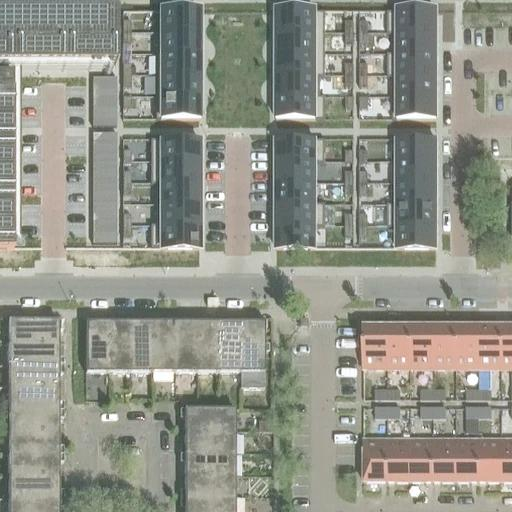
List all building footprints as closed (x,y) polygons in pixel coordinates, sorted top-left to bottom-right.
[(159,13),(159,36),(198,36),(198,13),(159,13)] [(276,13),(276,36),(324,36),(325,14),(315,14),(315,13),(276,13)] [(387,14),(387,37),(392,37),(392,36),(436,36),(436,14),(397,14),(387,14)] [(0,17),(0,67),(10,67),(10,18),(0,17)] [(10,18),(10,67),(36,67),(36,17),(10,18)] [(36,17),(36,67),(62,67),(62,18),(36,17)] [(62,18),(62,67),(88,67),(88,18),(62,18)] [(88,18),(88,67),(115,67),(115,18),(88,18)] [(122,22),(122,35),(130,35),(130,22),(122,22)] [(345,24),(345,36),(353,36),(353,24),(345,24)] [(359,24),(359,36),(367,36),(367,24),(359,24)] [(122,35),(122,48),(130,48),(130,35),(122,35)] [(159,36),(159,57),(198,57),(198,36),(159,36)] [(276,36),(276,57),(324,57),(324,36),(276,36)] [(345,36),(345,48),(353,48),(353,36),(345,36)] [(359,36),(359,48),(367,48),(367,36),(359,36)] [(392,56),(392,57),(436,57),(436,36),(392,36),(392,37),(392,56)] [(387,56),(387,80),(392,80),(392,79),(436,79),(436,57),(392,57),(392,56),(387,56)] [(159,57),(159,78),(198,78),(198,57),(159,57)] [(276,57),(276,79),(320,79),(320,80),(324,80),(324,57),(276,57)] [(359,66),(359,78),(367,78),(367,66),(359,66)] [(122,67),(122,79),(130,79),(130,67),(122,67)] [(159,78),(159,100),(198,100),(198,78),(159,78)] [(345,78),(345,90),(353,90),(353,78),(345,78)] [(359,78),(359,91),(367,91),(367,78),(359,78)] [(0,79),(0,92),(11,93),(11,80),(0,79)] [(122,81),(122,91),(130,91),(130,79),(122,79),(122,81)] [(276,79),(276,100),(320,100),(320,99),(320,80),(320,79),(276,79)] [(392,80),(392,100),(436,100),(436,79),(392,79),(392,80)] [(0,120),(13,120),(13,93),(11,93),(0,92),(0,120)] [(276,100),(276,122),(324,122),(324,99),(320,99),(320,100),(276,100)] [(122,100),(122,112),(130,112),(130,100),(122,100)] [(159,100),(159,123),(198,123),(198,100),(159,100)] [(345,100),(345,112),(353,112),(353,100),(345,100)] [(359,100),(359,112),(367,112),(367,100),(359,100)] [(392,100),(392,123),(436,123),(436,100),(392,100)] [(91,118),(91,129),(99,129),(99,118),(91,118)] [(107,118),(107,129),(115,129),(115,118),(107,118)] [(0,120),(0,146),(13,146),(13,120),(0,120)] [(91,135),(91,147),(99,147),(99,136),(91,135)] [(107,136),(107,147),(115,147),(115,136),(107,136)] [(150,142),(150,165),(198,165),(199,142),(150,142)] [(276,142),(276,165),(315,165),(315,166),(324,166),(324,142),(276,142)] [(396,142),(396,165),(436,165),(436,142),(396,142)] [(0,146),(0,172),(13,172),(13,146),(0,146)] [(122,153),(122,165),(130,165),(130,153),(122,153)] [(345,153),(344,165),(353,165),(353,153),(345,153)] [(150,165),(150,187),(160,187),(160,186),(198,186),(198,165),(150,165)] [(276,165),(276,186),(315,186),(315,166),(315,165),(276,165)] [(396,165),(396,186),(436,186),(436,165),(396,165)] [(0,172),(0,198),(13,198),(13,172),(0,172)] [(122,174),(122,186),(130,186),(130,174),(122,174)] [(344,174),(344,186),(353,186),(353,174),(344,174)] [(359,174),(359,186),(367,186),(367,174),(359,174)] [(122,186),(122,198),(130,198),(130,186),(122,186)] [(160,206),(160,208),(198,208),(198,186),(160,186),(160,187),(160,206)] [(276,186),(276,208),(315,208),(315,207),(315,186),(276,186)] [(344,186),(344,198),(352,199),(353,186),(344,186)] [(359,186),(359,199),(367,199),(367,186),(359,186)] [(396,207),(396,208),(436,208),(436,186),(396,186),(396,207)] [(0,198),(0,224),(13,224),(13,198),(0,198)] [(155,227),(155,229),(198,229),(198,208),(160,208),(160,206),(155,206),(155,227)] [(276,208),(276,229),(315,229),(315,230),(324,230),(324,207),(315,207),(315,208),(276,208)] [(387,207),(387,230),(396,230),(396,229),(436,229),(436,208),(396,208),(396,207),(387,207)] [(122,217),(122,229),(130,229),(130,217),(122,217)] [(344,217),(344,229),(352,229),(352,217),(344,217)] [(0,224),(0,251),(13,252),(13,224),(0,224)] [(150,227),(150,251),(160,251),(198,251),(198,229),(155,229),(155,227),(150,227)] [(122,229),(122,241),(130,241),(130,229),(122,229)] [(276,229),(275,252),(315,252),(315,230),(315,229),(276,229)] [(344,229),(344,241),(352,241),(352,229),(344,229)] [(396,230),(396,252),(436,252),(436,229),(396,229),(396,230)] [(94,321),(85,320),(85,375),(108,375),(108,325),(94,325),(94,321)] [(122,325),(108,325),(108,375),(130,375),(130,321),(122,321),(122,325)] [(138,321),(130,321),(130,375),(152,376),(152,325),(138,325),(138,321)] [(166,325),(152,325),(152,376),(174,376),(175,321),(166,321),(166,325)] [(183,321),(175,321),(174,376),(197,376),(197,325),(183,325),(183,321)] [(211,325),(197,325),(197,376),(219,376),(219,321),(211,321),(211,325)] [(227,321),(219,321),(219,376),(240,376),(241,376),(241,325),(227,325),(227,321)] [(264,359),(264,321),(255,321),(255,325),(241,325),(241,376),(240,376),(240,391),(263,391),(263,359),(264,359)] [(58,332),(62,332),(63,324),(7,323),(7,346),(57,346),(58,332)] [(364,372),(387,372),(387,330),(366,330),(366,328),(363,328),(363,372),(364,372)] [(408,330),(387,330),(387,372),(410,372),(410,328),(408,328),(408,330)] [(410,328),(410,372),(433,372),(433,330),(411,330),(411,328),(410,328)] [(454,330),(433,330),(433,372),(455,372),(455,328),(454,328),(454,330)] [(478,372),(478,330),(457,330),(457,328),(455,328),(455,372),(478,372)] [(501,372),(501,328),(500,328),(500,330),(478,330),(478,372),(501,372)] [(511,372),(511,329),(502,330),(502,328),(501,328),(501,372),(511,372)] [(7,368),(62,368),(62,361),(57,361),(57,346),(7,346),(7,353),(7,368)] [(62,368),(7,368),(7,390),(58,391),(58,375),(62,375),(62,368)] [(58,391),(7,390),(7,412),(62,413),(62,404),(58,404),(58,391)] [(387,404),(387,393),(374,393),(374,404),(387,404)] [(387,404),(399,404),(399,393),(387,393),(387,404)] [(420,393),(420,404),(433,404),(433,393),(420,393)] [(433,404),(445,404),(445,393),(433,393),(433,404)] [(466,393),(466,404),(478,404),(478,393),(466,393)] [(478,404),(491,404),(491,393),(478,393),(478,404)] [(181,404),(181,412),(184,412),(195,412),(195,403),(181,403),(181,404)] [(387,422),(387,411),(374,411),(374,422),(387,422)] [(399,412),(387,411),(387,422),(399,422),(399,412)] [(433,412),(420,411),(420,422),(433,422),(433,412)] [(62,413),(7,412),(7,435),(58,435),(58,420),(62,420),(62,413)] [(181,412),(178,412),(178,422),(183,422),(184,435),(233,435),(233,412),(195,412),(184,412),(181,412)] [(433,422),(445,422),(445,412),(433,412),(433,422)] [(478,412),(466,412),(466,422),(478,422),(478,412)] [(478,422),(491,422),(491,412),(478,412),(478,422)] [(58,435),(7,435),(7,457),(62,457),(62,449),(58,449),(58,435)] [(178,449),(178,457),(233,457),(233,435),(184,435),(184,449),(178,449)] [(511,442),(501,443),(501,486),(511,485),(511,442)] [(387,487),(387,443),(363,443),(363,486),(386,486),(386,487),(387,487)] [(410,486),(410,443),(387,443),(387,487),(388,487),(388,486),(410,486)] [(433,443),(410,443),(410,486),(431,486),(431,487),(433,487),(433,443)] [(455,443),(433,443),(433,487),(434,487),(434,486),(455,486),(455,443)] [(478,443),(455,443),(455,486),(477,486),(477,487),(478,487),(478,443)] [(501,443),(478,443),(478,487),(479,487),(479,486),(501,486),(501,443)] [(62,457),(7,457),(7,479),(58,479),(58,465),(62,465),(62,457)] [(233,457),(178,457),(178,465),(183,465),(183,479),(234,479),(233,457)] [(58,479),(7,479),(7,501),(63,501),(63,492),(58,492),(58,479)] [(178,493),(178,501),(234,501),(234,479),(183,479),(183,493),(178,493)] [(63,501),(7,501),(6,511),(57,511),(58,509),(63,509),(63,501)] [(233,511),(234,501),(178,501),(178,509),(183,509),(183,511),(233,511)]
